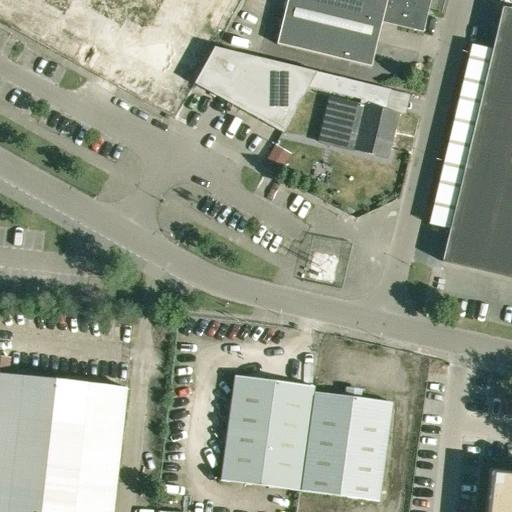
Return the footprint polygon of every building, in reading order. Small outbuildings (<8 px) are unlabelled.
[(43,0),(159,64),(194,0),(43,0)] [(391,0),(287,0),(278,44),(372,66),(383,19),(422,28),(427,9),(391,0)] [(391,0),(427,9),(428,0),(391,0)] [(511,9),(502,7),(441,262),(511,278),(511,9)] [(215,46),(195,83),(284,132),(309,86),(317,71),(215,46)] [(317,71),(309,86),(361,98),(359,105),(330,98),(319,142),(354,151),(387,159),(398,113),(386,110),(391,91),(392,88),(317,71)] [(286,161),(271,152),(262,167),(277,176),(286,161)] [(112,511),(126,388),(8,375),(9,365),(0,364),(0,511),(112,511)] [(391,403),(312,392),(313,387),(234,376),(220,480),(299,491),(378,502),(391,403)] [(511,511),(511,474),(492,473),(487,511),(511,511)]
